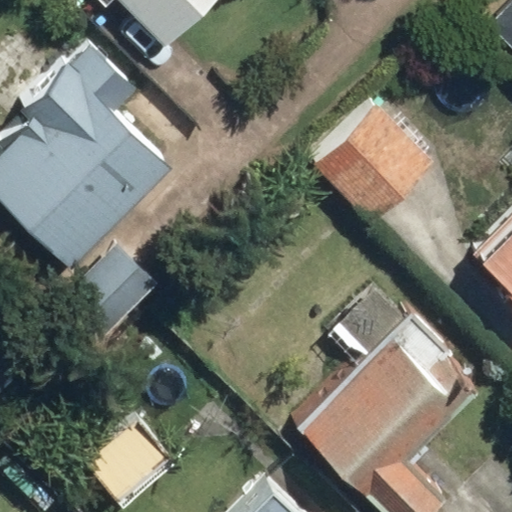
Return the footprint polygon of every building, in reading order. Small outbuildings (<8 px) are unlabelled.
[(101,0),(148,46),(192,0),(101,0)] [(511,5),(491,27),(511,48),(511,5)] [(0,133),(0,216),(50,269),(152,171),(96,113),(126,84),(80,36),(22,92),(27,97),(0,123),(5,128),(0,133)] [(360,98),(296,156),(356,222),(420,163),(360,98)] [(511,198),(460,249),(511,302),(511,198)] [(144,284),(102,241),(42,300),(84,343),(144,284)] [(460,373),(389,307),(276,429),(365,511),(411,511),(428,494),(384,453),(460,373)] [(0,367),(28,340),(0,311),(0,367)] [(165,445),(128,405),(67,461),(104,501),(165,445)] [(299,511),(253,470),(214,511),(299,511)]
